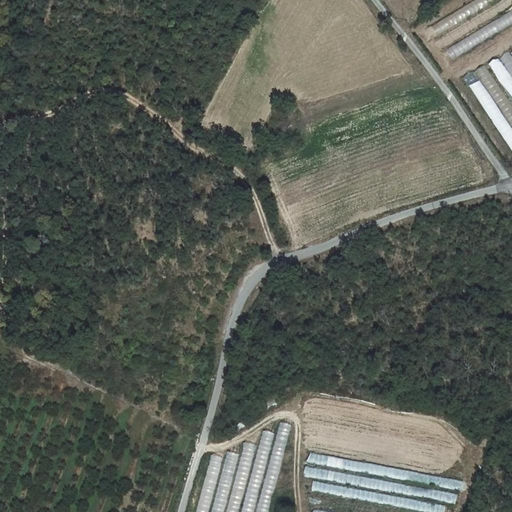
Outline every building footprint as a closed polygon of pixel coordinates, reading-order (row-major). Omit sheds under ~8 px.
[(511,153),(511,56),(508,58),(507,55),(498,59),(511,86),(511,127),(505,114),(494,120),(511,153)] [(267,511),(291,426),(281,423),(257,511),(267,511)] [(264,432),(242,511),(251,511),(273,434),(264,432)] [(226,511),(238,511),(256,446),(244,443),(226,511)] [(211,511),(223,511),(239,453),(227,450),(211,511)] [(310,453),(306,461),(464,490),(465,482),(310,453)] [(211,455),(195,511),(208,511),(223,458),(211,455)] [(306,467),(304,476),(456,505),(458,495),(306,467)] [(313,480),(311,491),(424,511),(444,511),(446,505),(313,480)]
